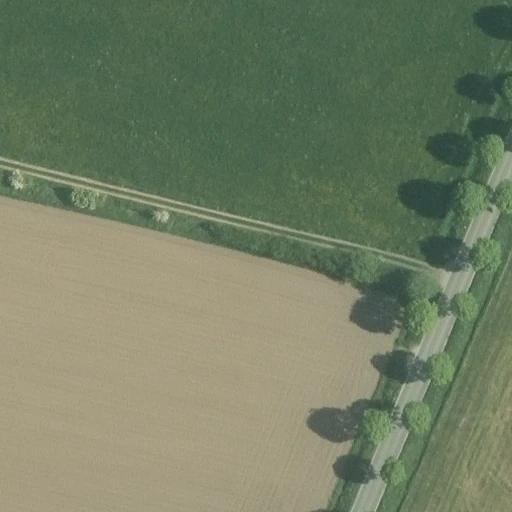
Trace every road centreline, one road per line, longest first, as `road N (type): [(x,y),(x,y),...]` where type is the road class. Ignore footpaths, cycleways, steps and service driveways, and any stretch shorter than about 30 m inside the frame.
road 1 (track): [(462,281),(0,169)]
road 2 (tertiary): [(511,159),(364,511)]
